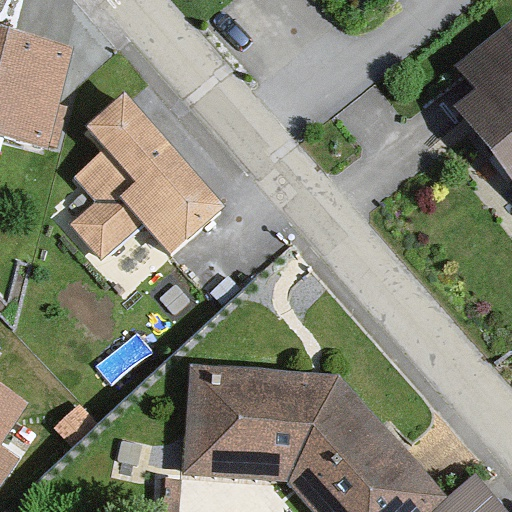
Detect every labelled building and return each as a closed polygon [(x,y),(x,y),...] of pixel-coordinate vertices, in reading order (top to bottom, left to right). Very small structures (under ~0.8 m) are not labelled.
[(0,154),(66,165),(83,50),(0,37),(0,154)] [(511,192),(511,47),(443,97),(511,192)] [(234,235),(141,115),(38,193),(131,314),(234,235)] [(0,503),(67,418),(0,365),(0,503)] [(296,496),(311,511),(449,511),(441,504),(369,432),(358,385),(280,381),(193,376),(186,483),(296,496)]
